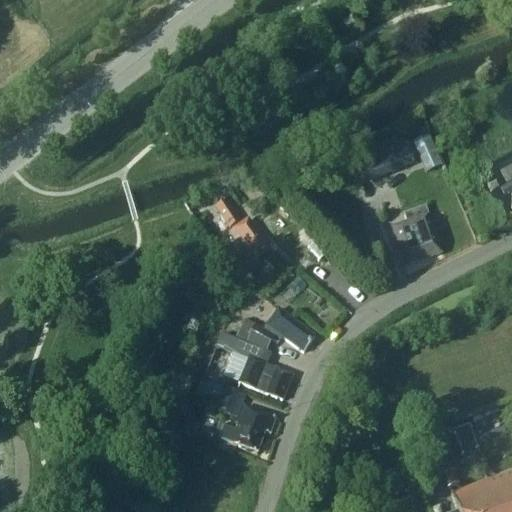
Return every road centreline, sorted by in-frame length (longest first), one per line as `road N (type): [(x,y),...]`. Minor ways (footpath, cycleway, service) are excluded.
road 1 (tertiary): [(0,168),(217,0)]
road 2 (residential): [(265,511),(310,383),(366,317)]
road 3 (residential): [(366,317),(511,239)]
